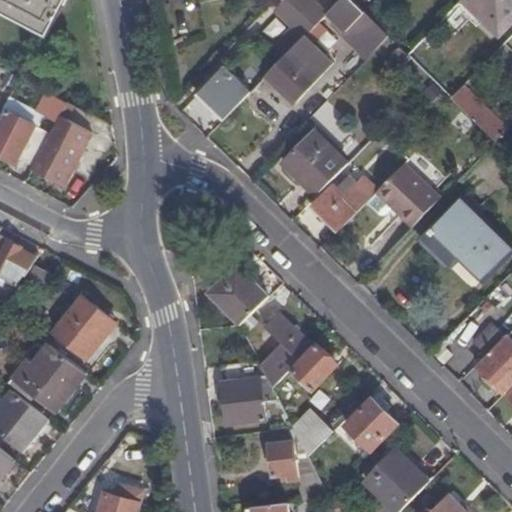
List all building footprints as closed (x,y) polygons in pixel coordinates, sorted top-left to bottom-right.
[(0,0),(0,3),(50,30),(65,0),(0,0)] [(388,37),(363,13),(350,0),(341,0),(326,16),(315,27),(266,77),(294,104),(332,66),(312,46),(334,23),(369,56),(388,37)] [(315,27),(326,16),(309,0),(288,0),(276,12),(299,34),(310,23),(315,27)] [(511,19),(511,0),(463,0),(498,34),(511,19)] [(407,55),(399,47),(386,60),(398,71),(405,64),(408,67),(414,62),(407,55)] [(223,122),(251,93),(224,68),(196,96),(223,122)] [(12,70),(8,78),(16,82),(20,74),(12,70)] [(478,79),(474,75),(466,83),(470,87),(478,79)] [(495,142),(507,131),(461,87),(451,99),(495,142)] [(84,122),(89,110),(67,99),(32,166),(64,184),(66,182),(74,165),(94,127),(84,122)] [(312,117),(344,151),(355,141),(323,107),(312,117)] [(0,152),(16,161),(35,123),(8,108),(0,124),(0,152)] [(316,197),(347,164),(314,133),(282,165),(316,197)] [(392,209),(411,227),(440,198),(404,164),(375,193),(392,209)] [(81,169),(74,165),(66,182),(72,186),(81,169)] [(366,202),(370,199),(355,185),(337,203),(325,192),(311,207),(320,215),(330,224),(337,232),(366,202)] [(366,202),(383,219),(392,209),(375,193),(370,199),(366,202)] [(464,264),(494,233),(460,200),(420,240),(446,266),(456,257),(464,264)] [(320,215),(317,218),(327,227),(330,224),(320,215)] [(0,290),(9,295),(21,282),(24,270),(28,271),(37,253),(0,233),(0,268),(7,272),(2,282),(0,285),(0,290)] [(511,249),(494,233),(464,264),(481,280),(511,249)] [(216,302),(242,325),(256,311),(269,297),(236,265),(221,282),(228,288),(216,302)] [(28,285),(44,294),(53,277),(37,268),(28,285)] [(228,288),(221,282),(211,292),(211,296),(216,302),(228,288)] [(283,302),(274,292),(269,297),(256,311),(265,320),(283,302)] [(55,333),(88,359),(115,324),(82,298),(55,333)] [(292,352),(300,359),(313,345),(299,331),(295,327),(280,313),(265,328),(266,328),(263,332),(269,337),(273,334),(284,344),(280,348),(287,356),(292,352)] [(493,385),(503,395),(511,386),(511,343),(505,337),(475,367),(488,380),(493,385)] [(85,373),(50,345),(33,368),(27,363),(15,378),(56,410),(85,373)] [(294,371),(314,390),(338,364),(336,363),(332,359),(319,345),(294,371)] [(278,397),(273,388),(260,362),(225,367),(227,383),(223,383),(228,425),(267,420),(264,400),(278,397)] [(493,385),(488,380),(484,385),(488,389),(493,385)] [(49,421),(14,393),(0,410),(0,433),(23,452),(49,421)] [(346,426),(372,451),(398,425),(372,399),(346,426)] [(301,441),(309,458),(334,431),(312,409),(294,428),(301,441)] [(295,442),(301,441),(294,428),(270,431),(271,444),(294,441),(295,442)] [(294,441),(271,444),(275,477),(290,474),(291,481),(300,480),(295,442),(294,441)] [(0,478),(15,460),(0,448),(0,478)] [(396,511),(401,511),(429,483),(396,451),(366,483),(396,511)] [(122,486),(119,499),(139,504),(142,492),(122,486)] [(136,511),(139,504),(119,499),(103,494),(98,511),(136,511)] [(466,511),(449,495),(433,511),(466,511)]
